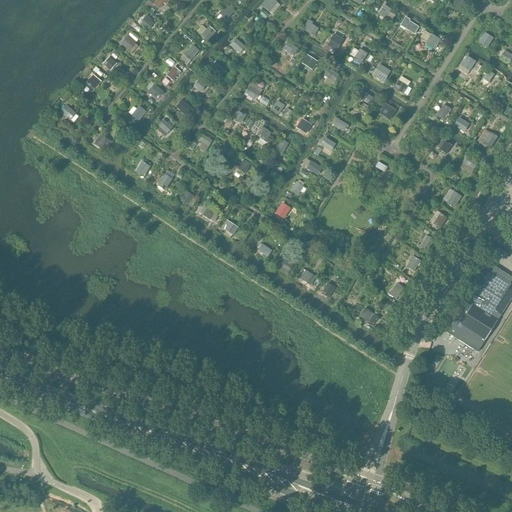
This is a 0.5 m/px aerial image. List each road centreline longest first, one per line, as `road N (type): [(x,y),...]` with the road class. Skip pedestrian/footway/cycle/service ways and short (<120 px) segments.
road 1 (unclassified): [(359,506),(427,305),(511,171)]
road 2 (tertiary): [(359,506),(23,385)]
road 3 (tertiary): [(23,385),(337,511)]
road 4 (track): [(390,147),(486,0)]
